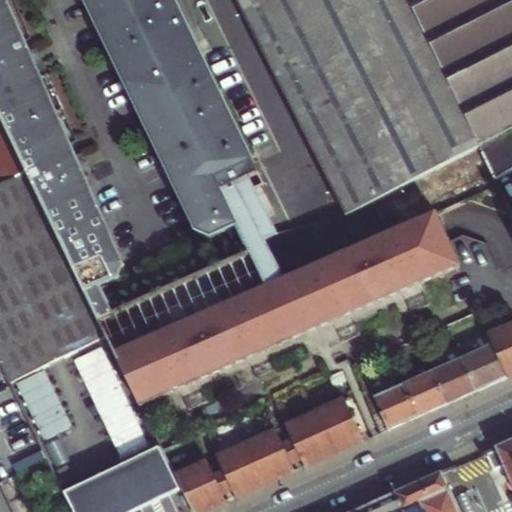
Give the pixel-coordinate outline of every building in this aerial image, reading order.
[(8,0),(0,0),(0,114),(29,176),(98,321),(112,314),(101,289),(117,281),(124,265),(108,229),(8,0)] [(257,162),(178,0),(84,0),(189,220),(193,230),(209,238),(235,226),(214,183),(255,163),(257,162)] [(480,146),(408,0),(239,0),(309,140),(341,203),(346,213),(480,146)] [(511,0),(408,0),(480,146),(511,130),(511,0)] [(0,114),(0,189),(29,176),(0,114)] [(511,130),(480,146),(511,211),(511,130)] [(341,203),(309,140),(284,151),(288,160),(284,162),(311,216),(341,203)] [(214,183),(235,226),(247,250),(266,241),(278,235),(272,221),(251,177),(260,174),(255,163),(214,183)] [(0,363),(11,386),(74,356),(107,340),(98,321),(29,176),(0,189),(0,363)] [(110,347),(139,408),(460,268),(436,213),(298,274),(293,264),(279,270),(266,241),(247,250),(249,253),(112,314),(98,321),(107,340),(110,347)] [(232,236),(230,237),(229,238),(228,239),(228,240),(227,241),(227,243),(227,244),(228,245),(228,246),(229,248),(230,248),(231,249),(233,249),(234,250),(236,249),(237,249),(238,248),(239,247),(240,246),(241,244),(241,242),(241,241),(240,239),(239,238),(238,237),(236,236),(234,236),(232,236)] [(511,319),(485,331),(492,346),(507,379),(511,376),(511,319)] [(492,346),(461,360),(476,393),(491,386),(507,379),(492,346)] [(160,452),(139,408),(110,347),(82,359),(133,465),(160,452)] [(461,360),(433,373),(448,405),(462,399),(476,393),(461,360)] [(48,373),(13,390),(44,453),(79,436),(48,373)] [(433,373),(403,386),(418,419),(430,413),(448,405),(433,373)] [(403,386),(374,399),(389,432),(401,426),(418,419),(403,386)] [(357,438),(339,398),(277,425),(284,439),(292,456),(299,472),(331,458),(350,449),(346,442),(357,438)] [(273,444),(267,430),(211,456),(217,470),(225,486),(232,502),(257,491),(289,477),(281,461),(273,444)] [(350,449),(360,445),(357,438),(346,442),(350,449)] [(292,456),(284,439),(273,444),(281,461),(292,456)] [(511,443),(503,448),(488,454),(496,471),(507,467),(511,478),(511,443)] [(133,511),(140,509),(179,490),(171,475),(160,452),(133,465),(65,497),(72,511),(133,511)] [(189,511),(209,511),(222,506),(215,491),(208,475),(201,461),(171,475),(179,490),(189,511)] [(355,511),(472,511),(452,469),(355,511)] [(225,486),(217,470),(208,475),(215,491),(225,486)]
